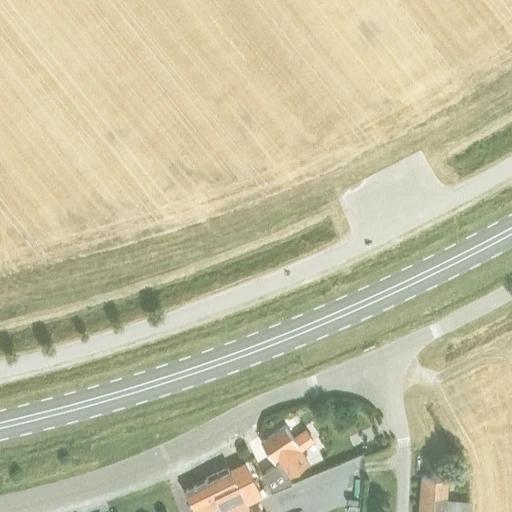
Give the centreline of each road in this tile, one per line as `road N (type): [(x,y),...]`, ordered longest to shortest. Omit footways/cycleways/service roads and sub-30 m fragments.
road 1 (unclassified): [(511,165),(297,272),(186,316),(0,369)]
road 2 (secondary): [(0,428),(241,357),(511,229)]
road 3 (unclassified): [(0,505),(142,462),(256,405),(374,361)]
road 4 (unclassified): [(400,511),(402,435),(374,361)]
road 5 (unclassified): [(374,361),(511,291)]
